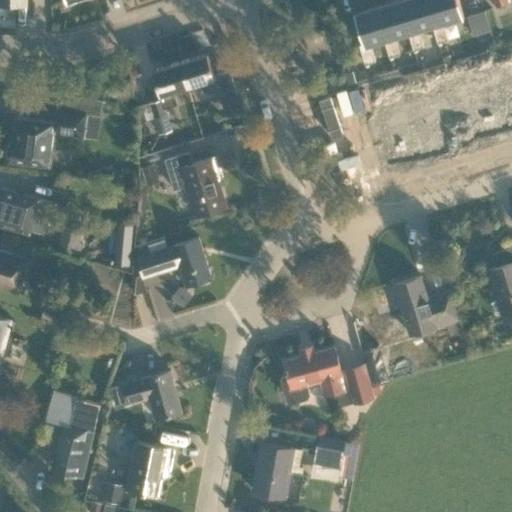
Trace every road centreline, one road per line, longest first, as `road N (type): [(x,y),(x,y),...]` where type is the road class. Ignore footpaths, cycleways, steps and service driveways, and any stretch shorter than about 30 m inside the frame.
road 1 (residential): [(313,221),(241,0)]
road 2 (residential): [(0,46),(63,45),(214,0)]
road 3 (residential): [(238,324),(341,295),(369,206)]
road 4 (residential): [(204,511),(238,324)]
road 5 (residential): [(511,164),(369,206)]
